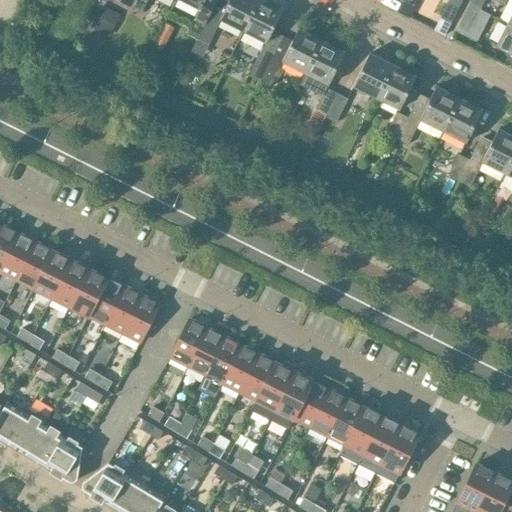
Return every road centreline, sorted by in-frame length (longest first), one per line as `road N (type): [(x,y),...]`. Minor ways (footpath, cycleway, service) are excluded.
road 1 (secondary): [(511,379),(0,121)]
road 2 (residential): [(451,421),(0,190)]
road 3 (residential): [(511,91),(330,2)]
